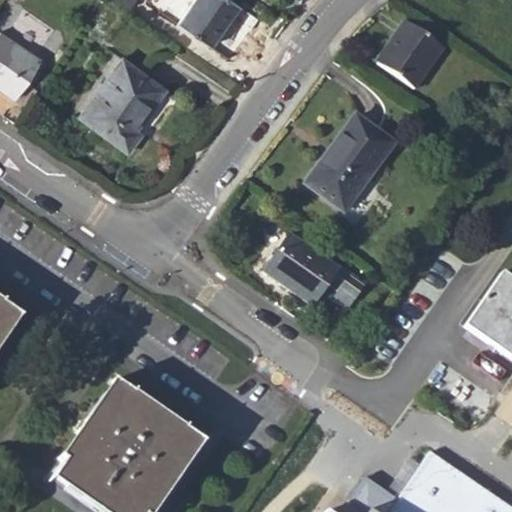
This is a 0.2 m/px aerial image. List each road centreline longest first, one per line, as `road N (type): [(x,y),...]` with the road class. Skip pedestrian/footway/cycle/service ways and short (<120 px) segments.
road 1 (residential): [(348,0),(191,199),(153,230)]
road 2 (residential): [(153,230),(169,262),(306,361)]
road 3 (residential): [(0,149),(98,218),(153,230)]
